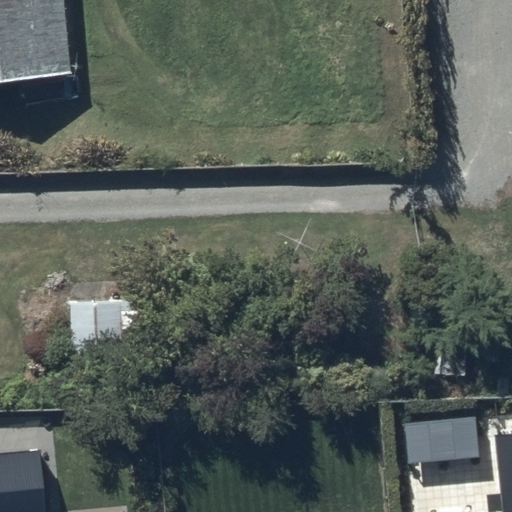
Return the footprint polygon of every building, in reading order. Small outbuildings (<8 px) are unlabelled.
[(0,0),(0,78),(67,71),(59,0),(0,0)] [(139,295),(68,295),(68,380),(140,380),(139,295)] [(25,315),(0,315),(0,381),(27,380),(25,315)] [(511,511),(511,432),(497,434),(503,511),(511,511)] [(45,511),(41,449),(0,453),(0,511),(45,511)]
